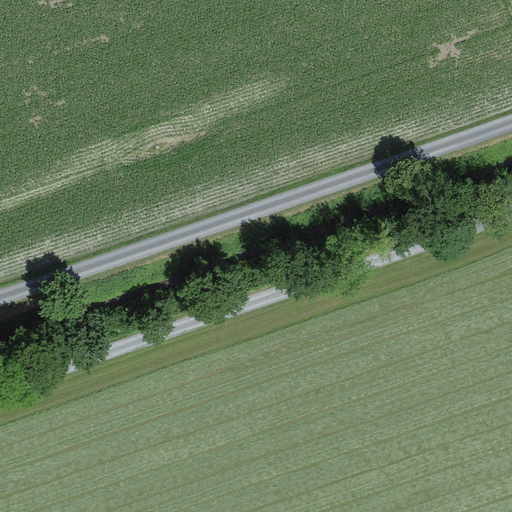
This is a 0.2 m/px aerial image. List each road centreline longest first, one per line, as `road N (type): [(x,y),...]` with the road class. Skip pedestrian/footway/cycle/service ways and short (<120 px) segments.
road 1 (track): [(511,215),(0,392)]
road 2 (track): [(511,123),(0,297)]
